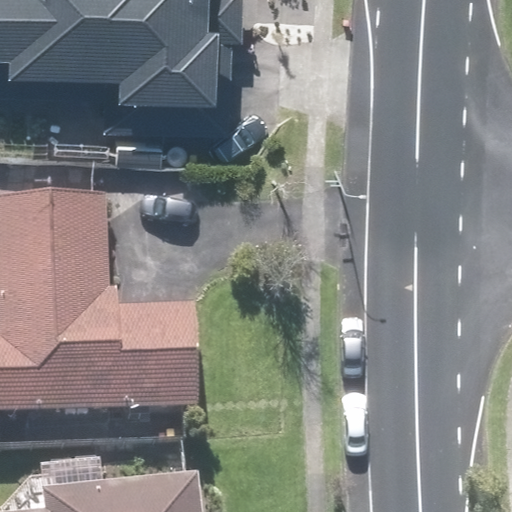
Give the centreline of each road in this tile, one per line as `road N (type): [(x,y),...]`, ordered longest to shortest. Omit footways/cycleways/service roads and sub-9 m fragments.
road 1 (tertiary): [(424,511),(402,201)]
road 2 (tertiary): [(402,201),(415,0)]
